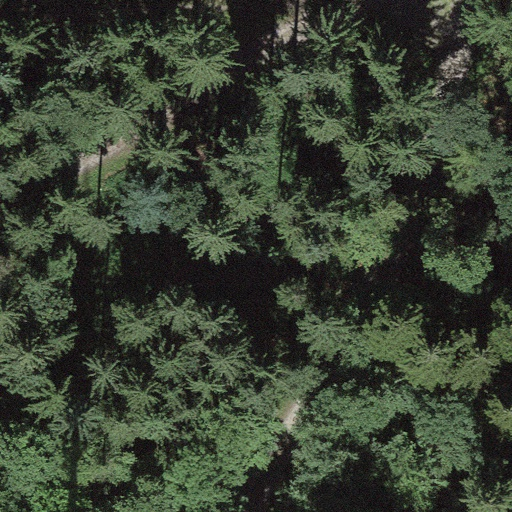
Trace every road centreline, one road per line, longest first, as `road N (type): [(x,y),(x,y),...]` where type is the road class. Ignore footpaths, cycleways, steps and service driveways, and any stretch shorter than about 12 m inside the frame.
road 1 (track): [(249,511),(448,148),(480,0)]
road 2 (track): [(0,208),(348,0)]
road 3 (track): [(259,0),(0,10)]
